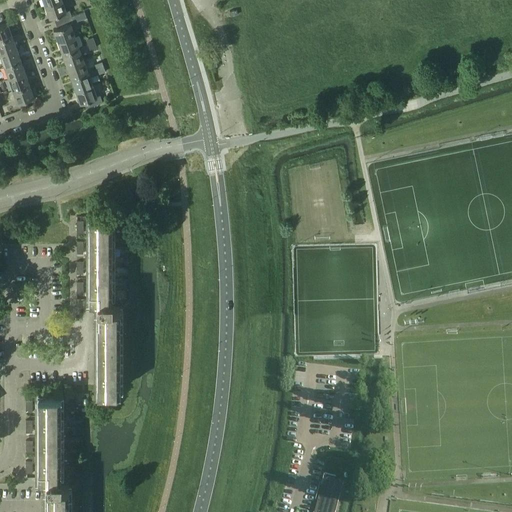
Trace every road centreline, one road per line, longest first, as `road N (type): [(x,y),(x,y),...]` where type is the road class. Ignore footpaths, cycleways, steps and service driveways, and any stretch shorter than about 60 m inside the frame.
road 1 (secondary): [(199,511),(226,343),(211,142)]
road 2 (unclassified): [(211,142),(352,119),(511,74)]
road 3 (tertiary): [(0,201),(132,157),(211,142)]
road 4 (residential): [(10,266),(9,446),(0,463)]
road 5 (residential): [(0,127),(44,111),(54,98),(21,0)]
road 6 (secondary): [(211,142),(172,0)]
